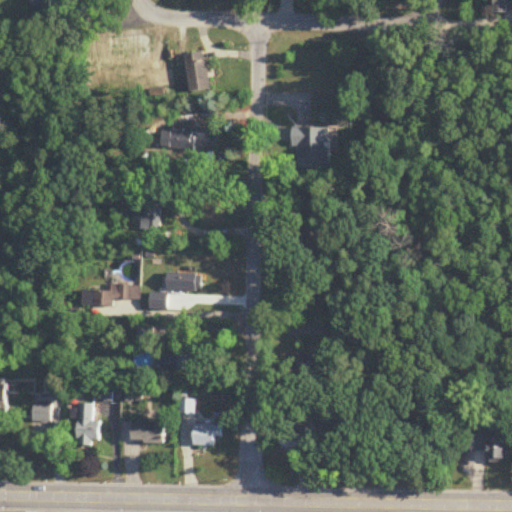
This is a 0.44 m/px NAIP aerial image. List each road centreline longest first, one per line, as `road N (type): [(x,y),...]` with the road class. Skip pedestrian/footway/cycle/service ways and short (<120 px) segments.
road 1 (secondary): [(0,496),(511,507)]
road 2 (residential): [(252,503),(257,24)]
road 3 (residential): [(257,24),(401,24),(420,20),(432,0)]
road 4 (residential): [(257,24),(164,19),(141,0)]
